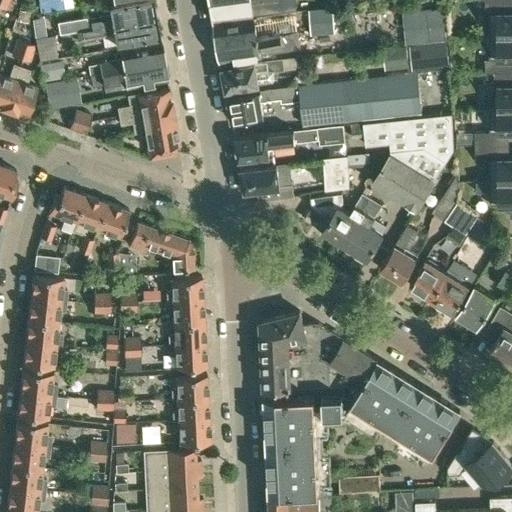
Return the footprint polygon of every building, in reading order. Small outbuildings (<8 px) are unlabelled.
[(0,0),(0,5),(6,8),(9,0),(0,0)] [(38,0),(41,12),(64,7),(62,0),(38,0)] [(75,30),(156,16),(156,15),(153,15),(153,12),(155,11),(153,0),(131,0),(109,4),(111,14),(86,18),(86,16),(57,21),(59,33),(75,30)] [(281,0),(210,0),(213,19),(253,14),(252,4),(281,1),(281,0)] [(511,0),(485,0),(485,11),(489,11),(489,34),(511,34),(511,10),(511,11),(511,0)] [(332,7),(309,8),(311,34),(334,32),(332,7)] [(31,12),(19,10),(17,20),(28,23),(31,12)] [(104,45),(144,38),(160,35),(157,20),(154,20),(154,17),(156,16),(75,30),(78,47),(90,45),(88,37),(102,35),(104,45)] [(214,23),(217,41),(254,37),(281,32),(304,28),(302,18),(255,28),(253,18),(214,23)] [(444,19),(405,22),(407,43),(446,39),(444,19)] [(46,34),(45,26),(34,27),(35,36),(46,34)] [(304,28),(281,32),(254,37),(217,41),(221,61),(237,59),(261,55),(272,53),(276,49),(300,44),(299,37),(305,36),(304,28)] [(511,34),(489,34),(489,57),(485,57),(485,71),(494,71),(511,71),(511,58),(511,57),(511,34)] [(21,56),(26,41),(17,38),(12,53),(21,56)] [(26,41),(21,56),(30,60),(35,45),(26,41)] [(90,74),(100,72),(164,60),(164,59),(161,60),(161,56),(163,56),(161,41),(118,49),(120,58),(88,64),(90,74)] [(446,41),(411,45),(414,70),(449,66),(446,41)] [(39,60),(50,59),(48,46),(37,48),(39,60)] [(245,62),(222,67),(226,88),(260,82),(273,81),(275,78),(274,69),(285,67),(283,58),(245,62)] [(62,59),(40,63),(43,80),(65,76),(62,59)] [(119,88),(125,87),(152,82),(167,79),(165,64),(162,65),(162,61),(164,61),(164,60),(100,72),(90,74),(91,84),(103,82),(104,86),(113,84),(119,83),(119,88)] [(0,104),(8,108),(17,79),(22,67),(13,64),(9,76),(0,73),(0,104)] [(17,79),(8,108),(27,114),(36,86),(26,82),(30,70),(22,67),(17,79)] [(416,71),(299,84),(300,99),(303,123),(421,109),(416,71)] [(494,106),(511,105),(511,83),(511,71),(494,71),(494,106)] [(281,101),(300,99),(299,84),(287,86),(287,84),(264,87),(227,94),(231,119),(263,114),(261,101),(281,98),(281,101)] [(117,106),(119,115),(172,105),(169,87),(153,89),(126,94),(128,104),(117,106)] [(134,131),(144,129),(175,124),(172,105),(119,115),(120,123),(132,121),(134,131)] [(511,105),(494,106),(489,106),(489,130),(485,130),(485,144),(511,143),(511,105)] [(76,108),(73,117),(88,122),(91,113),(76,108)] [(435,179),(454,148),(451,110),(364,120),(367,143),(391,140),(391,152),(374,181),(418,207),(435,179)] [(88,122),(73,117),(70,127),(85,131),(88,122)] [(343,121),(318,124),(319,137),(320,141),(345,138),(343,121)] [(175,124),(144,129),(147,145),(149,157),(150,157),(176,152),(174,144),(179,143),(175,124)] [(318,124),(239,135),(234,135),(238,159),(260,156),(273,155),(272,143),(319,137),(318,124)] [(475,144),(485,144),(485,130),(475,131),(475,144)] [(117,144),(119,136),(108,132),(105,140),(117,144)] [(485,144),(475,144),(475,157),(485,157),(485,144)] [(356,153),(347,154),(348,166),(357,166),(356,153)] [(347,154),(323,156),(325,188),(349,185),(348,166),(347,154)] [(489,180),(511,179),(511,156),(489,156),(489,180)] [(277,162),(254,165),(242,166),(242,165),(239,165),(240,167),(244,190),(280,186),(288,185),(286,171),(282,171),(281,164),(278,165),(277,162)] [(0,193),(12,197),(18,181),(13,179),(16,169),(0,163),(0,193)] [(458,197),(457,174),(433,210),(444,218),(458,197)] [(511,179),(489,180),(489,204),(511,203),(511,179)] [(71,227),(74,219),(83,193),(63,185),(60,194),(55,193),(49,211),(64,216),(62,224),(71,227)] [(344,243),(372,196),(363,190),(350,211),(338,203),(341,199),(340,199),(340,192),(311,197),(312,205),(304,218),(322,229),(323,230),(322,232),(332,239),(334,237),(344,243)] [(96,227),(106,200),(83,193),(74,219),(96,227)] [(383,202),(372,196),(344,243),(352,248),(355,250),(354,252),(364,259),(366,257),(367,257),(375,244),(383,232),(369,223),(383,202)] [(106,200),(96,227),(119,235),(129,208),(106,200)] [(466,234),(478,215),(457,201),(446,220),(466,234)] [(3,222),(8,209),(0,205),(0,234),(0,235),(3,222)] [(175,267),(179,267),(193,266),(192,243),(188,238),(137,220),(132,235),(129,244),(143,249),(144,245),(174,255),(175,267)] [(57,224),(46,221),(41,235),(53,239),(57,224)] [(407,223),(387,256),(381,266),(391,273),(390,274),(398,279),(400,278),(402,280),(419,253),(410,247),(416,238),(414,237),(418,230),(407,223)] [(511,235),(507,232),(500,243),(511,251),(511,235)] [(94,238),(83,234),(78,248),(89,252),(94,238)] [(106,269),(121,268),(119,253),(104,252),(106,269)] [(121,275),(134,274),(132,252),(119,253),(121,268),(121,275)] [(36,253),(35,267),(56,272),(60,256),(36,253)] [(409,284),(430,296),(446,270),(426,257),(420,267),(409,284)] [(448,267),(446,270),(430,296),(441,303),(439,306),(449,312),(450,309),(452,310),(468,284),(456,276),(458,274),(448,267)] [(505,289),(511,277),(511,274),(507,272),(498,285),(505,289)] [(65,277),(34,274),(31,297),(68,301),(69,291),(64,290),(65,277)] [(203,296),(202,275),(172,277),(173,289),(168,289),(169,297),(203,296)] [(495,297),(474,284),(456,313),(477,326),(495,297)] [(119,290),(119,301),(136,301),(136,290),(119,290)] [(93,301),(111,301),(111,291),(93,291),(93,301)] [(203,296),(169,297),(169,309),(173,309),(174,320),(204,319),(203,296)] [(31,297),(29,318),(60,321),(62,311),(66,312),(68,301),(31,297)] [(111,301),(93,301),(93,312),(111,312),(111,301)] [(136,301),(119,301),(119,311),(136,311),(136,301)] [(498,334),(491,346),(489,349),(511,362),(511,311),(500,304),(487,327),(498,334)] [(271,344),(287,343),(287,337),(305,334),(303,323),(300,310),(261,319),(262,345),(270,345),(271,344)] [(29,318),(26,340),(63,345),(64,335),(59,334),(60,321),(29,318)] [(205,340),(204,321),(204,319),(174,320),(174,333),(170,333),(170,341),(205,340)] [(287,337),(287,343),(289,386),(345,384),(344,367),(364,379),(377,358),(339,335),(316,320),(303,323),(305,334),(287,337)] [(105,334),(104,348),(115,349),(116,335),(105,334)] [(124,346),(141,345),(140,335),(123,335),(124,346)] [(63,345),(26,340),(24,362),(56,366),(57,355),(61,355),(63,345)] [(176,366),(190,365),(206,364),(205,340),(170,341),(171,352),(175,352),(176,366)] [(264,387),(289,386),(287,343),(271,344),(270,345),(262,345),(264,387)] [(141,345),(124,346),(124,356),(141,355),(141,345)] [(114,363),(115,349),(104,348),(103,363),(114,363)] [(351,400),(434,451),(460,409),(377,358),(364,379),(351,400)] [(23,368),(20,391),(57,395),(58,385),(53,385),(55,372),(23,368)] [(207,373),(187,374),(176,374),(177,386),(172,387),(172,398),(177,398),(208,396),(207,373)] [(119,387),(120,401),(132,400),(131,386),(119,387)] [(314,403),(314,394),(281,396),(281,387),(264,388),(269,494),(319,491),(314,403)] [(113,389),(97,389),(96,397),(113,398),(113,389)] [(57,395),(20,391),(18,413),(49,416),(50,405),(56,406),(57,395)] [(319,491),(320,491),(325,491),(324,479),(330,478),(329,454),(323,455),(322,431),(328,430),(327,415),(357,414),(355,417),(376,430),(379,425),(399,437),(396,442),(416,455),(420,450),(430,457),(434,451),(351,400),(350,401),(341,402),(341,393),(322,394),(322,403),(314,403),(319,491)] [(173,418),(209,417),(208,396),(177,398),(178,408),(173,409),(173,418)] [(112,405),(113,398),(96,397),(95,416),(110,416),(110,409),(112,409),(112,405)] [(112,409),(113,423),(126,422),(125,405),(112,405),(112,409)] [(179,441),(185,441),(210,440),(209,417),(173,418),(174,429),(178,428),(179,441)] [(17,419),(14,441),(51,445),(52,436),(47,435),(48,423),(17,419)] [(135,421),(126,422),(113,423),(114,441),(136,440),(135,421)] [(453,454),(448,473),(459,473),(467,461),(483,482),(496,480),(511,466),(511,463),(492,440),(482,448),(465,438),(464,438),(453,454)] [(89,449),(105,450),(106,441),(90,439),(89,449)] [(50,457),(51,445),(14,441),(12,465),(43,467),(44,457),(50,457)] [(105,450),(89,449),(77,447),(76,457),(88,458),(88,459),(104,461),(105,450)] [(144,450),(145,470),(201,467),(200,458),(195,459),(194,447),(144,450)] [(114,451),(116,471),(128,471),(127,463),(123,463),(123,450),(114,451)] [(12,465),(9,485),(46,488),(47,480),(42,479),(43,467),(12,465)] [(201,475),(201,467),(145,470),(146,489),(196,486),(196,475),(201,475)] [(339,474),(339,490),(377,489),(377,472),(339,474)] [(114,482),(114,490),(127,489),(126,481),(114,482)] [(90,503),(107,504),(108,484),(91,483),(90,503)] [(46,488),(9,485),(7,507),(38,511),(39,499),(45,500),(46,488)] [(146,489),(147,508),(203,505),(202,497),(197,497),(196,486),(146,489)] [(396,503),(413,503),(412,490),(395,491),(396,503)] [(319,491),(269,494),(269,511),(321,511),(320,491),(319,491)] [(511,511),(511,492),(490,494),(491,506),(435,509),(435,497),(414,498),(415,511),(511,511)] [(113,509),(125,509),(125,500),(112,501),(113,509)] [(106,511),(107,504),(90,503),(88,511),(106,511)]
